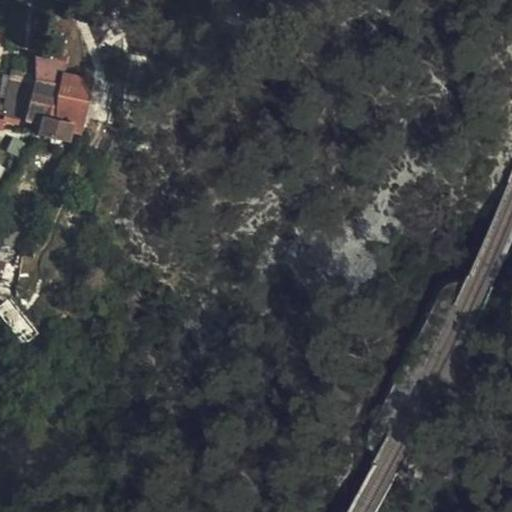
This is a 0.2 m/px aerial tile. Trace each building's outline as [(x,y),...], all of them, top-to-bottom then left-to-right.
[(62,72),(27,65),(25,77),(58,88),(62,72)] [(79,104),(80,96),(65,90),(58,88),(25,77),(25,83),(22,89),(54,96),(79,104)] [(22,89),(17,107),(20,107),(48,116),(54,96),(22,89)] [(76,124),(79,104),(54,96),(48,116),(76,124)] [(76,124),(48,116),(44,131),(59,134),(70,137),(76,124)]
